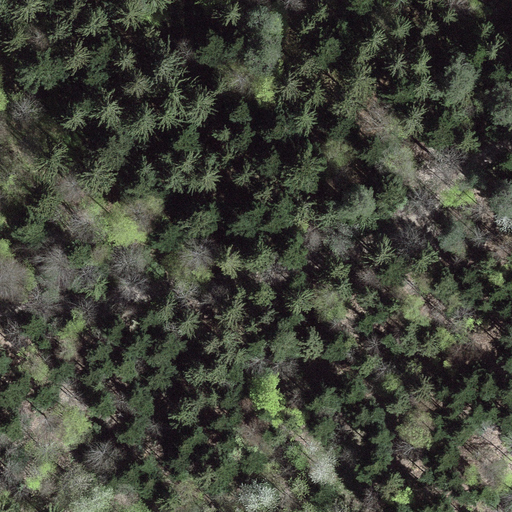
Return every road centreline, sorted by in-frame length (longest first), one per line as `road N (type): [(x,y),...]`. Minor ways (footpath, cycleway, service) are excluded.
road 1 (track): [(511,142),(471,166),(393,235),(295,269),(0,310)]
road 2 (track): [(212,284),(171,409),(153,511)]
road 3 (track): [(440,201),(388,187),(324,145)]
